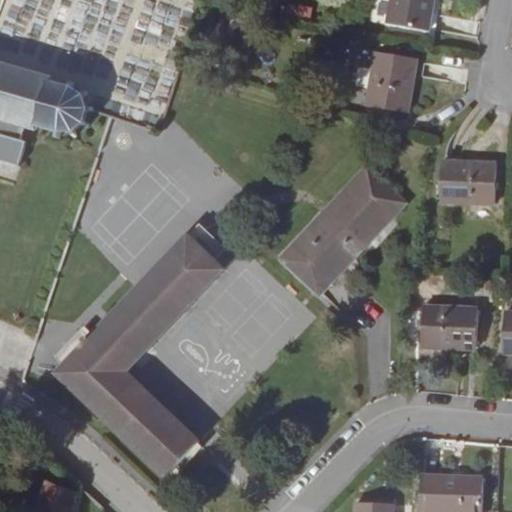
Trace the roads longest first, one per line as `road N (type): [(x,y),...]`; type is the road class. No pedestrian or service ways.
road 1 (residential): [(511,434),(386,425),(299,511)]
road 2 (tertiary): [(0,399),(92,463),(145,511)]
